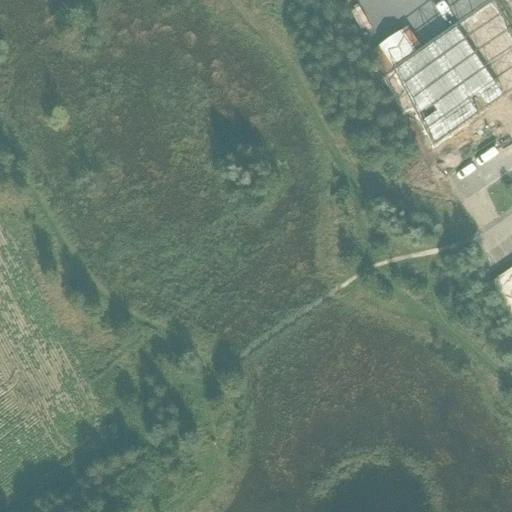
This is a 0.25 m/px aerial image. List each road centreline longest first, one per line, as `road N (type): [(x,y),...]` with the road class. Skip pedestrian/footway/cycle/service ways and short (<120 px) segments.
road 1 (track): [(203,381),(186,350),(114,312),(82,283),(10,175),(0,136)]
road 2 (track): [(377,265),(347,172),(283,49),(236,0)]
road 3 (track): [(511,389),(451,325),(393,289),(377,265)]
road 4 (track): [(180,511),(215,469),(203,381)]
